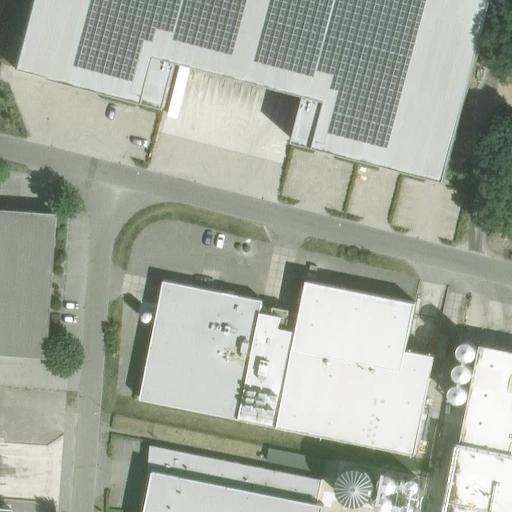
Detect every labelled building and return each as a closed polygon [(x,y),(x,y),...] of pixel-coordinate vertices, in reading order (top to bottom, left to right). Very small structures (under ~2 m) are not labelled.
[(30,0),(12,68),(165,108),(177,61),(241,78),(261,0),(30,0)] [(261,0),(241,78),(304,94),(292,141),(444,180),(491,0),(261,0)] [(0,209),(0,281),(49,285),(54,213),(0,209)] [(140,399),(238,419),(415,454),(435,355),(406,349),(416,302),(306,280),(300,314),(289,312),(289,310),(273,306),(272,309),(261,307),(262,300),(238,296),(239,295),(223,292),(164,280),(140,399)] [(0,281),(0,355),(44,358),(49,285),(0,281)] [(511,511),(511,350),(480,344),(449,499),(510,511),(511,511)] [(147,483),(142,511),(322,511),(324,505),(317,503),(322,480),(150,445),(148,471),(153,472),(151,484),(147,483)] [(510,511),(449,499),(446,511),(510,511)]
